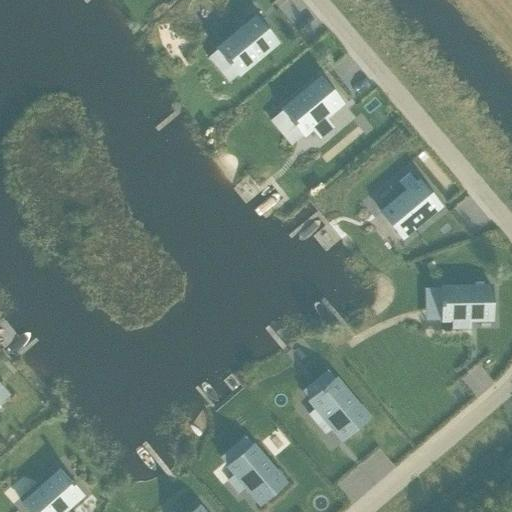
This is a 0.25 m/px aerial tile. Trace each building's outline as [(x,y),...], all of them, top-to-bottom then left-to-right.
[(255,17),(217,49),(238,74),(276,42),(255,17)] [(321,78),(282,110),(303,135),(311,128),(319,138),(332,127),(324,118),(341,103),(321,78)] [(406,191),(380,213),(401,238),(440,206),(419,181),(416,183),(408,174),(399,182),(406,191)] [(441,301),(439,301),(440,306),(441,306),(441,320),(451,320),(451,328),(469,328),(469,320),(492,319),(491,286),(440,287),(441,301)] [(368,418),(335,379),(324,388),(323,388),(319,391),(320,392),(309,401),(315,408),(308,414),(324,434),(332,428),(342,440),(368,418)] [(252,444),(227,466),(234,475),(227,480),(238,493),(244,487),(260,505),(285,483),(252,444)] [(59,470),(22,504),(29,511),(61,511),(81,495),(59,470)]
